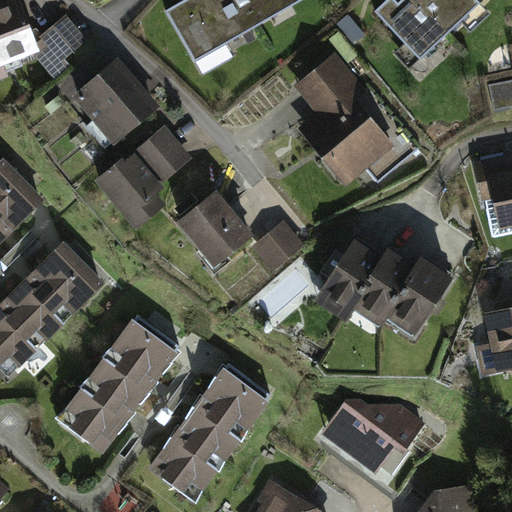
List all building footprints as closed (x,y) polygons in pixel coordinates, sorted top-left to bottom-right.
[(189,0),(170,11),(198,59),(300,0),(189,0)] [(406,0),(402,4),(398,0),(389,0),(378,11),(422,55),(478,0),(477,0),(406,0)] [(0,91),(15,86),(10,73),(44,60),(23,1),(0,9),(0,91)] [(68,22),(43,44),(63,68),(89,46),(68,22)] [(396,53),(412,71),(421,64),(404,45),(396,53)] [(318,118),(299,134),(348,190),(393,151),(361,113),(372,103),(336,61),(297,94),(318,118)] [(118,68),(75,107),(118,154),(160,116),(118,68)] [(511,80),(490,85),(495,110),(511,106),(511,80)] [(168,134),(140,158),(166,188),(194,164),(168,134)] [(511,160),(475,166),(483,212),(499,209),(503,232),(511,230),(511,160)] [(135,162),(102,188),(140,234),(167,212),(159,203),(165,198),(135,162)] [(1,170),(0,171),(0,247),(40,210),(1,170)] [(255,244),(221,199),(179,230),(213,276),(255,244)] [(288,229),(255,255),(274,279),(307,254),(288,229)] [(68,248),(0,313),(0,366),(12,379),(107,288),(68,248)] [(378,264),(351,249),(317,311),(351,330),(357,318),(384,333),(389,324),(420,342),(453,283),(421,265),(416,274),(383,256),(378,264)] [(494,348),(485,352),(490,380),(511,376),(511,313),(489,319),(494,348)] [(139,325),(63,421),(107,455),(182,359),(139,325)] [(229,374),(155,473),(200,506),(274,407),(229,374)] [(350,407),(325,440),(380,483),(424,427),(402,412),(376,413),(362,405),(350,407)] [(308,501),(326,511),(329,511),(341,493),(320,481),(308,501)] [(0,509),(12,495),(0,485),(0,509)] [(312,511),(275,491),(262,511),(312,511)] [(475,511),(473,491),(434,495),(421,511),(475,511)]
